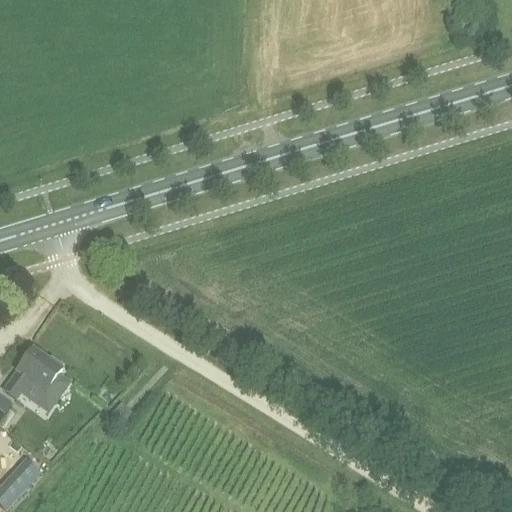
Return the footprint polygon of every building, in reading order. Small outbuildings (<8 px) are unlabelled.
[(32,353),(3,394),(16,403),(29,385),(46,397),(42,402),(55,411),(71,390),(57,380),(62,374),(60,372),(63,369),(50,360),(48,364),(32,353)] [(0,397),(0,425),(13,407),(0,397)] [(130,418),(120,409),(108,423),(119,431),(130,418)] [(3,495),(0,492),(0,506),(5,511),(39,475),(30,466),(3,495)] [(58,481),(50,490),(63,502),(71,494),(58,481)]
